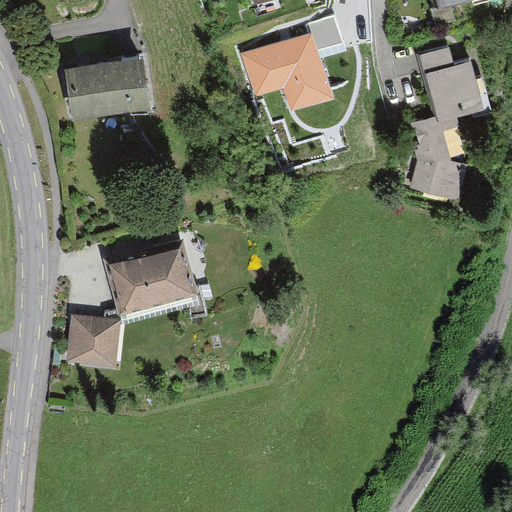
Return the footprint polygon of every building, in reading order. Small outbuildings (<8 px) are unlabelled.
[(312,32),(242,54),(255,96),(284,88),(291,112),(333,99),(312,32)] [(449,33),(414,44),(436,111),(488,93),(470,41),(454,46),(449,33)] [(143,55),(65,67),(73,118),(151,106),(143,55)] [(436,111),(413,113),(418,148),(409,187),(454,198),(464,159),(452,156),(436,111)] [(177,227),(103,248),(119,303),(193,282),(177,227)] [(117,321),(73,316),(68,361),(112,366),(117,321)]
